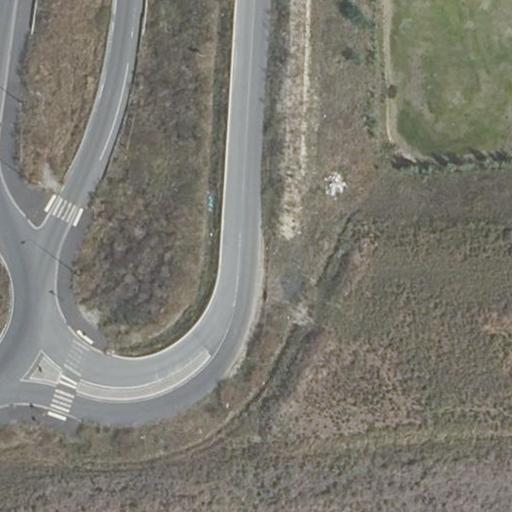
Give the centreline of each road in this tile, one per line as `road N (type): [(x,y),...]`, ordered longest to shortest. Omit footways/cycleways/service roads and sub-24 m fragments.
road 1 (unclassified): [(235,301),(254,0)]
road 2 (unclassified): [(0,388),(100,411),(161,407),(211,374),(235,301)]
road 3 (trunk): [(32,265),(100,132),(126,0)]
road 4 (unclassified): [(235,301),(186,352),(132,374),(77,357),(36,310)]
